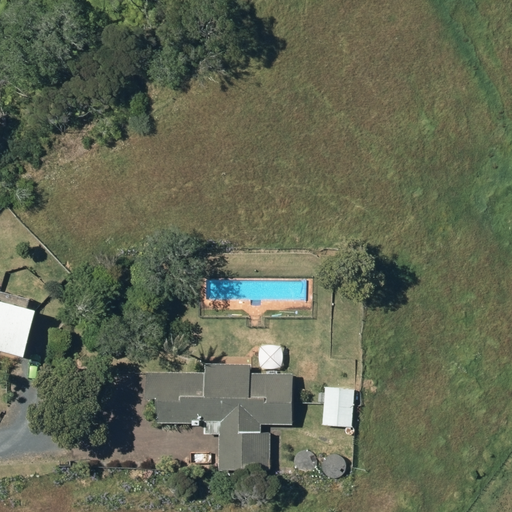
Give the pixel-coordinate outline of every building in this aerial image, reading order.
[(0,292),(0,345),(36,356),(51,308),(0,292)] [(210,423),(210,433),(226,433),(225,469),(275,469),(275,432),(267,432),(267,424),(298,424),(298,373),(257,373),(257,364),(211,363),(211,372),(186,372),(186,354),(136,354),(135,376),(152,376),(152,397),(162,397),(162,422),(210,423)] [(128,355),(80,355),(79,374),(128,375),(128,355)] [(330,386),(328,424),(359,426),(361,388),(330,386)] [(264,472),(232,472),(232,487),(264,487),(264,472)]
